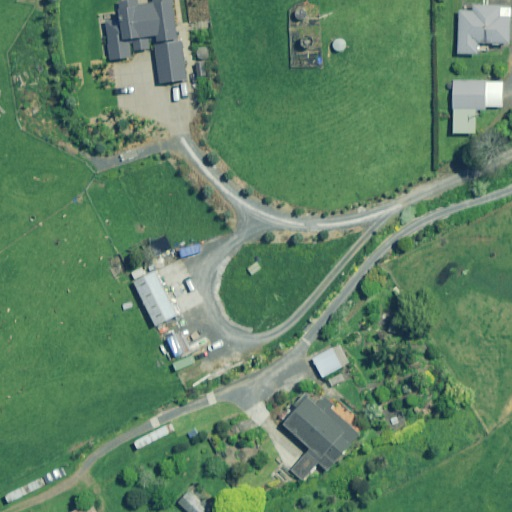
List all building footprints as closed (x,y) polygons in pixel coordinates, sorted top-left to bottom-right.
[(151,48),(150,43),(150,40),(159,39),(159,42),(176,41),(174,15),(173,8),(172,3),(172,0),(155,0),(156,5),(139,7),(138,0),(131,0),(120,1),(122,20),(105,22),(110,61),(132,59),(130,46),(135,45),(135,50),(151,48)] [(511,7),(469,6),(469,11),(460,11),(458,54),(479,55),(479,43),(511,45),(511,10),(511,7)] [(181,43),(156,46),(160,83),(185,80),(181,43)] [(503,108),(504,82),(453,81),(452,110),(486,110),(486,107),(503,108)] [(156,272),(146,277),(135,282),(156,326),(178,316),(156,272)] [(405,326),(389,323),(387,336),(402,339),(405,326)] [(191,350),(187,342),(183,333),(168,339),(176,357),(191,350)] [(192,349),(210,342),(206,333),(191,340),(187,342),(191,350),(192,349)] [(348,364),(338,346),(313,360),(323,378),(348,364)] [(318,406),(307,396),(282,423),(311,449),(293,469),(305,480),(320,464),(328,471),(369,426),(337,397),(332,403),(326,397),(318,406)] [(206,500),(201,505),(189,493),(178,504),(186,511),(210,511),(214,508),(206,500)]
